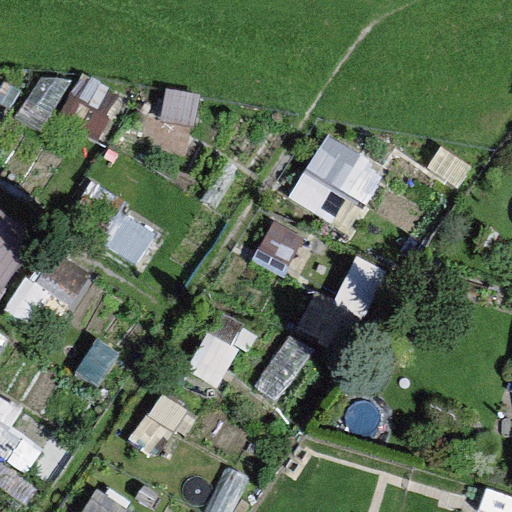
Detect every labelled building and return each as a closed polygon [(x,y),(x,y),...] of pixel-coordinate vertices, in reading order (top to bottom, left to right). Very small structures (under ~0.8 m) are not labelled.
[(244,68),(283,8),(270,0),(210,0),(189,33),(244,68)] [(381,58),(352,123),(396,143),(426,79),(381,58)] [(92,77),(66,116),(104,141),(130,102),(92,77)] [(337,145),(306,194),(349,221),(380,171),(337,145)] [(0,289),(7,294),(41,236),(0,212),(0,289)] [(53,433),(0,399),(0,450),(29,469),(53,433)] [(88,511),(140,511),(142,511),(103,488),(88,511)]
